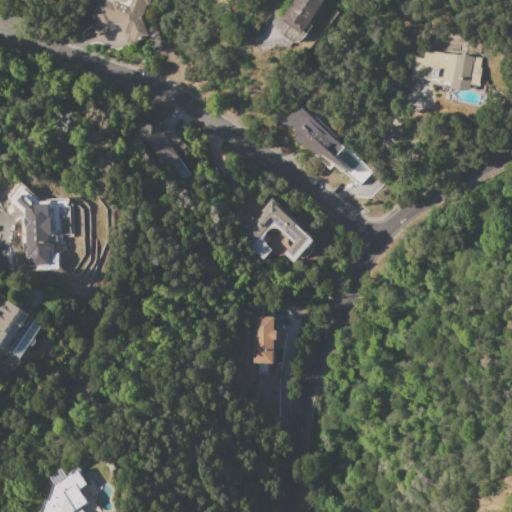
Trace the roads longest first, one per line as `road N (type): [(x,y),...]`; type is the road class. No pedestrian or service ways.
road 1 (secondary): [(511,158),(439,188),(380,237),(306,379),(288,511)]
road 2 (residential): [(0,26),(177,98),(380,237)]
